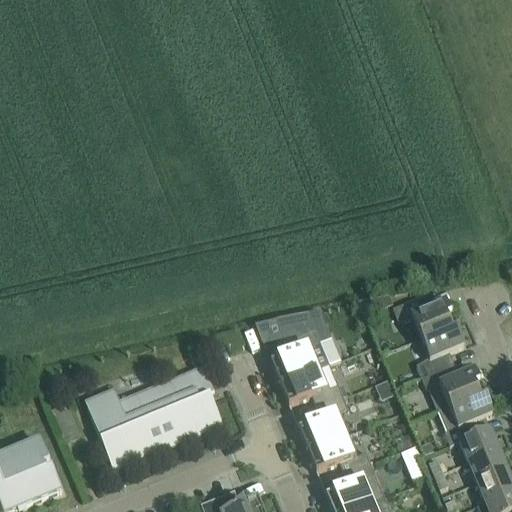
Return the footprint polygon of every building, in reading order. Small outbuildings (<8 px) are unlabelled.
[(420,342),(455,328),(446,305),(424,314),(420,302),(392,314),(397,326),(412,322),(420,342)] [(271,368),(280,390),(321,372),(321,373),(340,365),(331,343),(319,348),(314,335),(314,336),(307,319),(276,325),(290,360),(271,368)] [(421,382),(448,371),(443,360),(465,351),(455,328),(420,342),(428,363),(416,370),(421,382)] [(365,335),(348,342),(354,358),(371,351),(365,335)] [(438,415),(484,396),(474,373),(453,382),(448,371),(421,382),(426,394),(429,394),(438,415)] [(85,408),(105,456),(113,474),(222,429),(207,393),(211,391),(204,372),(119,407),(114,396),(85,408)] [(312,402),(316,413),(342,402),(337,390),(330,393),(321,373),(321,372),(280,390),(289,411),(312,402)] [(449,451),(459,447),(476,440),(476,439),(472,428),(493,419),(484,396),(438,415),(447,438),(444,439),(449,451)] [(298,434),(307,456),(349,438),(340,417),(347,414),(342,402),(316,413),(321,425),(298,434)] [(49,416),(53,424),(62,445),(81,437),(68,408),(49,416)] [(459,447),(468,467),(499,454),(490,434),(476,439),(476,440),(459,447)] [(339,468),(344,480),(370,469),(365,457),(358,460),(349,438),(307,456),(316,478),(339,468)] [(393,444),(398,456),(413,449),(408,438),(393,444)] [(0,511),(21,511),(61,496),(40,445),(0,461),(0,511)] [(404,457),(409,468),(417,464),(413,453),(404,457)] [(468,467),(476,487),(507,474),(499,454),(468,467)] [(428,468),(434,481),(442,478),(437,465),(428,468)] [(326,501),(330,511),(360,511),(377,505),(384,502),(370,469),(344,480),(349,491),(326,501)] [(476,487),(484,507),(511,495),(511,486),(507,474),(476,487)] [(434,481),(439,494),(448,491),(442,478),(434,481)] [(511,511),(511,495),(484,507),(486,511),(511,511)] [(261,511),(258,502),(234,511),(230,511),(225,499),(201,509),(201,511),(261,511)]
